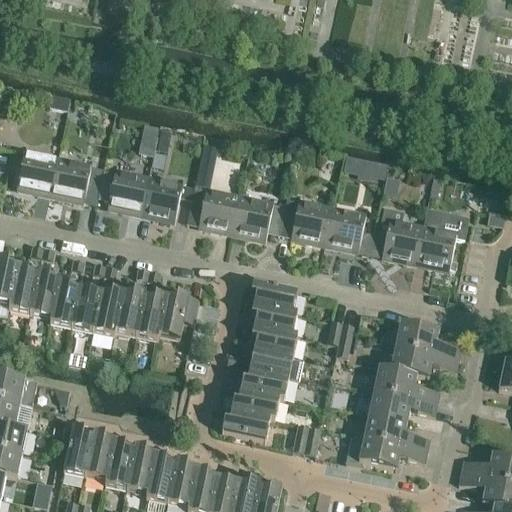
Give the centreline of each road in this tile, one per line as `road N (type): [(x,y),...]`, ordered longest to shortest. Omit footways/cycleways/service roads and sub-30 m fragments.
road 1 (residential): [(303,480),(220,456),(206,443),(236,277)]
road 2 (residential): [(489,332),(236,277)]
road 3 (residential): [(236,277),(0,226)]
road 4 (residential): [(439,509),(489,332)]
road 5 (residential): [(439,509),(303,480)]
